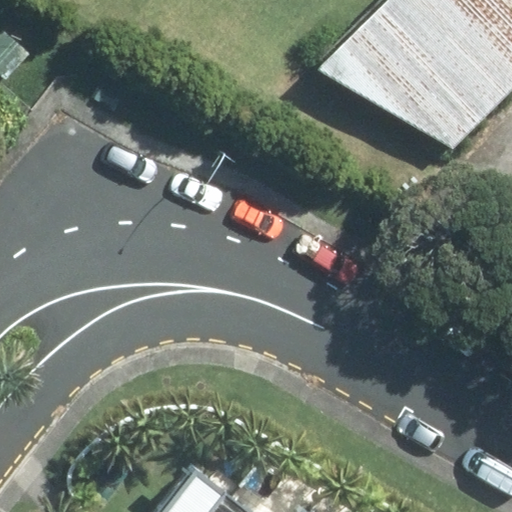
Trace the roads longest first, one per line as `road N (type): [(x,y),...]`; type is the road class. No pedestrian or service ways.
road 1 (residential): [(274,307),(199,304),(116,330),(0,429)]
road 2 (residential): [(0,297),(67,261),(113,253),(168,257),(274,307)]
road 3 (residential): [(511,437),(274,307)]
